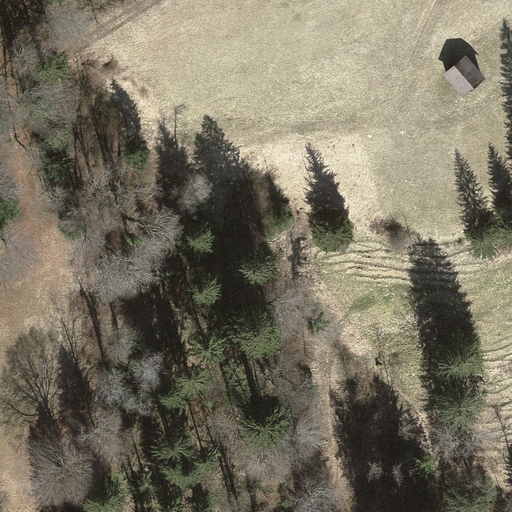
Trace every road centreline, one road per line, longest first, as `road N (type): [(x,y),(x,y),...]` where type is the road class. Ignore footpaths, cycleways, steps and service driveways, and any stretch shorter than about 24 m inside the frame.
road 1 (track): [(327,511),(335,484),(323,352),(338,312),(373,292),(490,294)]
road 2 (track): [(150,0),(66,53),(47,84),(24,154),(26,228),(10,272)]
road 3 (track): [(445,0),(420,43),(406,113),(419,122),(451,122),(511,85)]
